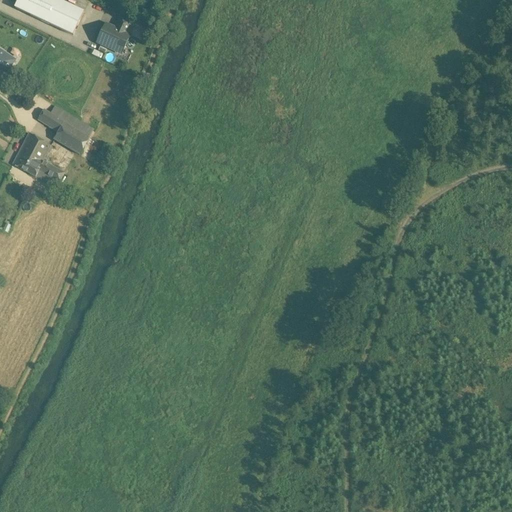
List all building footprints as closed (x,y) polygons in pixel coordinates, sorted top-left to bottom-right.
[(72,7),(57,0),(19,0),(15,8),(61,30),(72,7)] [(72,7),(61,30),(73,36),(84,13),(72,7)] [(133,22),(121,16),(115,29),(127,35),(133,22)] [(115,29),(108,26),(100,44),(120,54),(128,36),(127,35),(115,29)] [(15,60),(0,50),(0,74),(4,78),(15,60)] [(55,107),(50,114),(64,123),(90,138),(94,131),(55,107)] [(58,133),(64,123),(50,114),(46,112),(40,122),(58,133)] [(90,138),(64,123),(58,133),(54,140),(79,155),(90,138)] [(50,146),(29,134),(17,156),(40,169),(39,170),(59,182),(64,174),(42,161),(50,146)] [(40,169),(17,156),(13,165),(36,177),(36,176),(39,170),(40,169)] [(59,182),(39,170),(36,176),(56,187),(59,182)]
